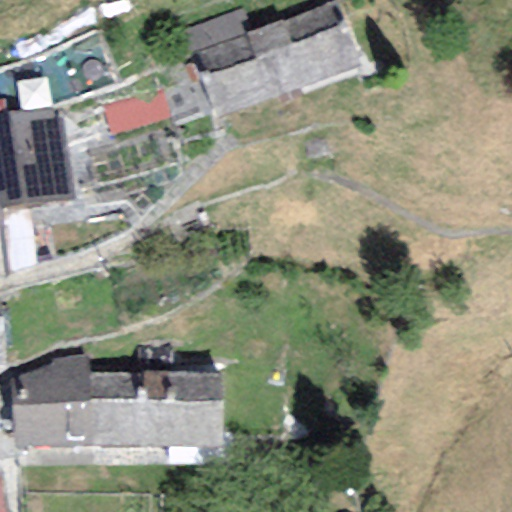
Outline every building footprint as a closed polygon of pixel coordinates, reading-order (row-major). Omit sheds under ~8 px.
[(251,31),(246,33),(270,100),(360,68),(336,1),(251,31)] [(243,9),(180,31),(191,62),(197,60),(216,117),(270,100),(246,33),(251,31),(243,9)] [(101,106),(109,135),(167,118),(159,90),(101,106)] [(0,209),(76,197),(60,106),(0,114),(0,209)] [(52,366),(6,380),(14,449),(135,448),(135,374),(87,375),(87,356),(52,359),(52,366)] [(220,448),(220,374),(135,374),(135,448),(220,448)]
